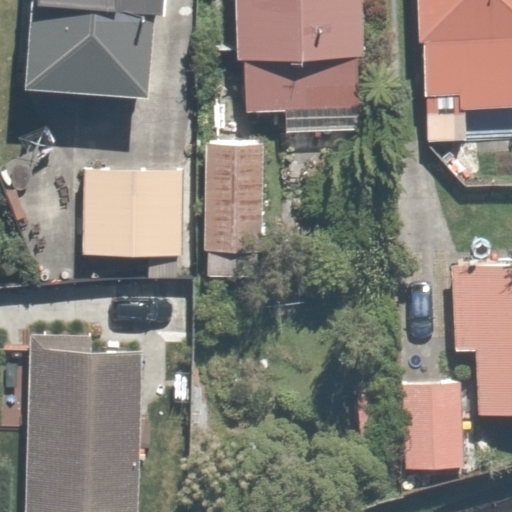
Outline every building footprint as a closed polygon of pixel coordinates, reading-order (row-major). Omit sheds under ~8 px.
[(17,0),(11,75),(136,86),(144,4),(158,5),(158,0),(17,0)] [(353,0),(228,0),(233,100),(338,91),(334,41),(357,39),(353,0)] [(511,127),(511,0),(403,0),(415,137),(511,127)] [(250,119),(192,121),(196,243),(254,241),(250,119)] [(178,147),(76,146),(75,248),(177,249),(178,147)] [(511,245),(442,247),(444,340),(466,340),(467,402),(511,401),(511,245)] [(136,334),(15,329),(8,506),(129,511),(136,334)] [(385,382),(346,382),(346,425),(391,424),(391,458),(461,458),(460,363),(385,364),(385,382)]
